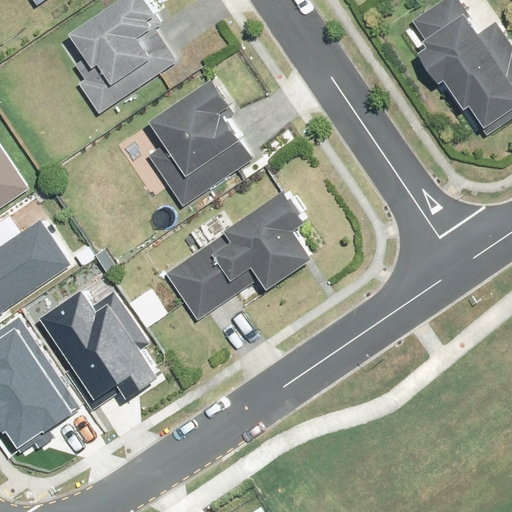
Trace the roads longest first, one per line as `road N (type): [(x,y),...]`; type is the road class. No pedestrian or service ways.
road 1 (residential): [(455,261),(75,511)]
road 2 (residential): [(455,261),(278,0)]
